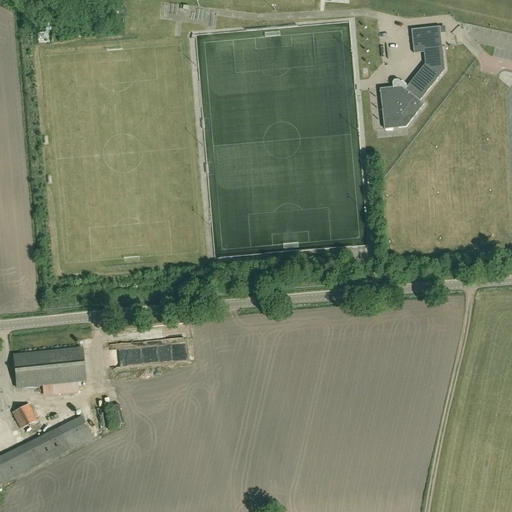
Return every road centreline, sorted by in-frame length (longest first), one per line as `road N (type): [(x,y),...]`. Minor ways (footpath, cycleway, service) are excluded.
road 1 (tertiary): [(0,326),(511,280)]
road 2 (track): [(470,283),(427,511)]
